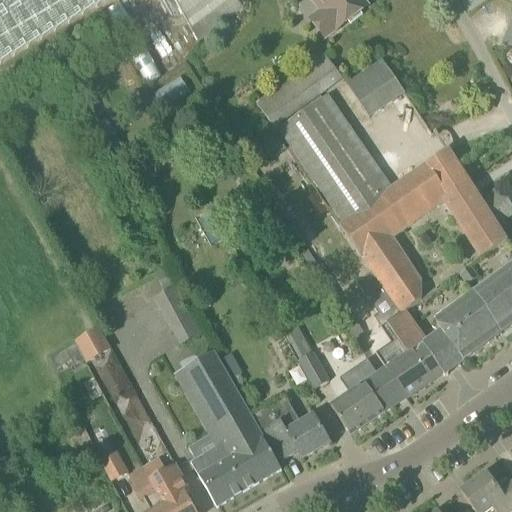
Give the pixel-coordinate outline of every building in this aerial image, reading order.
[(0,0),(0,63),(107,0),(0,0)] [(233,0),(172,0),(197,41),(241,11),(233,0)] [(311,21),(326,40),(368,8),(361,0),(317,0),(326,10),(311,21)] [(145,84),(161,76),(122,2),(106,10),(145,84)] [(303,58),(309,66),(319,58),(313,51),(303,58)] [(274,129),(342,81),(325,57),(256,107),(274,129)] [(369,120),(405,95),(383,63),(347,87),(369,120)] [(182,79),(152,96),(161,111),(190,93),(182,79)] [(449,151),(448,152),(392,190),(328,97),(279,132),(343,226),(340,228),(386,294),(402,317),(405,315),(421,303),(421,292),(421,284),(416,277),(393,240),(445,205),(469,240),(482,260),(508,243),(449,151)] [(107,123),(95,129),(115,164),(126,158),(107,123)] [(257,156),(265,167),(286,151),(278,141),(257,156)] [(511,210),(502,195),(487,204),(497,219),(511,210)] [(511,270),(475,297),(503,336),(511,329),(511,270)] [(177,288),(156,299),(181,347),(201,335),(177,288)] [(443,376),(503,336),(475,297),(436,326),(440,332),(426,342),(405,315),(402,317),(386,294),(373,303),(389,326),(410,355),(424,346),(443,376)] [(112,353),(100,330),(75,344),(88,366),(112,353)] [(65,351),(75,368),(85,363),(75,345),(65,351)] [(408,357),(386,371),(408,401),(439,379),(443,376),(424,346),(410,355),(408,357)] [(331,384),(316,355),(299,364),(315,393),(331,384)] [(175,378),(217,450),(191,465),(217,511),(282,473),(213,356),(175,378)] [(351,438),(408,401),(386,371),(331,408),(351,438)] [(282,425),(265,435),(282,464),(298,454),(303,461),(330,445),(315,419),(301,427),(285,399),(271,407),(282,425)] [(112,483),(115,482),(128,476),(118,456),(102,464),(112,483)] [(158,464),(145,471),(151,481),(149,482),(166,511),(195,511),(185,495),(190,492),(176,467),(164,474),(158,464)] [(166,511),(149,482),(151,481),(145,471),(130,479),(136,490),(133,491),(140,504),(145,501),(151,511),(166,511)] [(511,511),(511,484),(510,482),(498,490),(487,475),(461,494),(473,511),(491,511),(494,510),(495,511),(511,511)]
